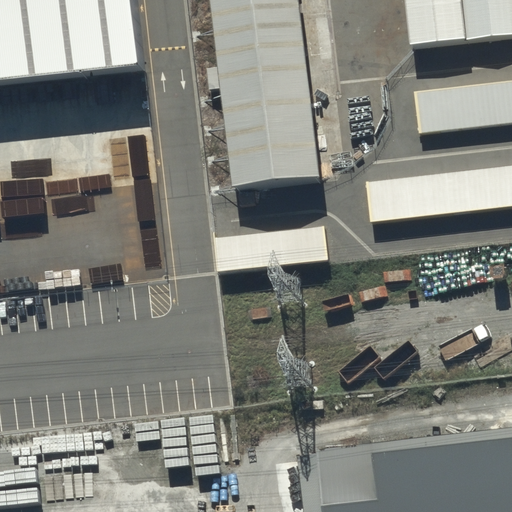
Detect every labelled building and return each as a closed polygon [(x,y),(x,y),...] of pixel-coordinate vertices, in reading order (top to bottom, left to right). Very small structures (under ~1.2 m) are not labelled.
[(0,0),(0,96),(150,81),(141,0),(0,0)] [(301,0),(214,0),(237,193),(324,183),(301,0)] [(511,0),(408,0),(414,52),(511,40),(511,0)] [(511,85),(415,96),(419,136),(511,126),(511,85)] [(511,210),(511,169),(369,185),(373,226),(511,210)] [(327,229),(219,241),(223,276),(331,264),(327,229)] [(511,511),(511,435),(322,456),(322,458),(303,460),(307,511),(511,511)]
